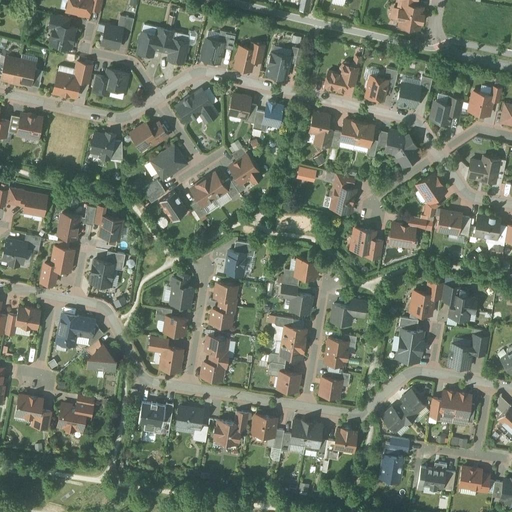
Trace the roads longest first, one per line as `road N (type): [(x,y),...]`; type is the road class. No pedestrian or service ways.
road 1 (residential): [(434,155),(405,119),(198,68),(157,97)]
road 2 (residential): [(157,97),(116,117),(0,93)]
road 3 (residential): [(74,300),(102,309),(117,325),(146,380),(187,389)]
road 4 (residential): [(304,408),(324,280),(333,272)]
road 5 (residential): [(304,408),(364,413),(412,373),(430,375)]
road 6 (residential): [(187,389),(205,277),(195,260)]
road 7 (residential): [(487,383),(476,457),(420,448)]
road 8 (residential): [(439,0),(433,51),(511,69)]
